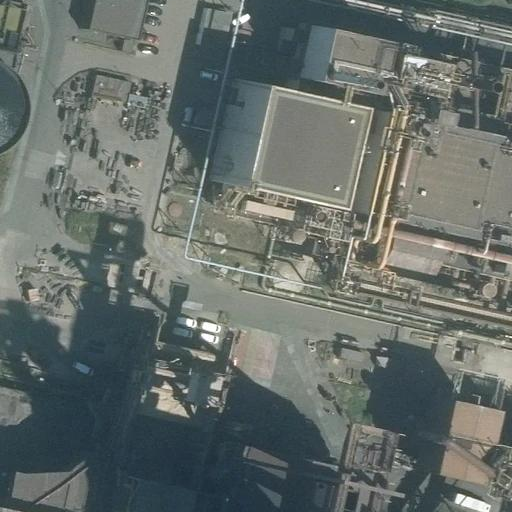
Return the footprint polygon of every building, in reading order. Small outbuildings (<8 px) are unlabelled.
[(0,0),(0,48),(14,51),(18,29),(24,4),(0,0)] [(138,0),(85,0),(79,28),(129,39),(129,41),(138,0)] [(190,0),(188,0),(180,35),(198,39),(204,41),(212,7),(212,5),(207,4),(190,0)] [(280,26),(275,51),(287,54),(289,54),(285,74),(285,75),(282,89),(282,90),(332,102),(337,103),(341,109),(350,111),(351,106),(356,107),(358,107),(352,134),(349,146),(346,158),(346,159),(341,182),(337,199),(332,221),(328,239),(335,241),(341,242),(426,261),(431,262),(455,268),(460,268),(500,278),(505,279),(511,280),(511,71),(357,37),(357,36),(296,23),(295,29),(280,26)] [(120,39),(117,50),(127,52),(127,50),(129,42),(129,41),(120,39)] [(21,104),(21,103),(20,94),(17,85),(12,75),(7,69),(0,62),(0,144),(5,140),(11,134),(16,125),(20,114),(21,104)] [(125,96),(127,79),(91,74),(89,90),(125,96)] [(231,78),(208,180),(309,203),(332,102),(282,90),(231,78)] [(201,363),(209,333),(129,311),(122,337),(174,352),(173,356),(201,363)] [(464,405),(418,393),(400,470),(445,481),(464,405)] [(266,417),(270,407),(253,401),(250,411),(266,417)] [(166,511),(173,481),(174,480),(186,422),(108,405),(107,404),(107,405),(107,406),(106,406),(106,408),(102,408),(101,412),(105,413),(93,467),(89,466),(78,511),(166,511)] [(202,433),(204,433),(217,436),(219,429),(221,421),(208,418),(206,418),(202,433)] [(490,462),(495,463),(500,464),(506,438),(492,435),(491,434),(491,435),(485,461),(490,462)] [(327,511),(328,510),(332,492),(337,468),(201,439),(183,511),(327,511)]
